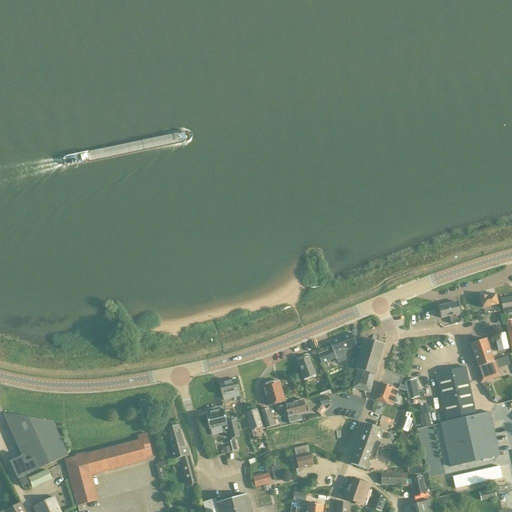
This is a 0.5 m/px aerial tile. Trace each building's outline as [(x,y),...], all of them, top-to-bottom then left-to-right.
[(482,308),(497,304),(495,294),(480,297),(482,308)] [(511,295),(500,298),(502,308),(503,313),(503,314),(507,313),(509,315),(511,313),(511,295)] [(457,302),(438,306),(439,309),(441,318),(450,316),(452,323),(461,320),(460,314),(458,304),(457,302)] [(498,350),(507,348),(504,333),(495,335),(498,350)] [(333,350),(318,355),(322,364),(335,358),(337,364),(347,360),(345,354),(358,349),(352,334),(330,343),(333,350)] [(365,339),(364,339),(351,388),(369,393),(374,376),(375,376),(384,344),(383,344),(377,342),(379,336),(373,334),(371,341),(365,339)] [(481,382),(499,375),(494,361),(486,339),(471,344),(478,367),(476,367),(481,382)] [(304,380),(316,376),(309,357),(297,361),(304,380)] [(465,367),(436,374),(446,422),(476,415),(465,367)] [(220,384),(219,384),(221,393),(222,396),(223,401),(240,397),(238,392),(239,392),(236,380),(220,384)] [(422,391),(418,392),(415,380),(403,383),(407,399),(419,396),(419,398),(424,397),(422,391)] [(279,381),(262,386),(268,406),(274,405),(284,402),(285,402),(279,381)] [(392,406),(398,391),(391,388),(392,387),(381,383),(375,400),(386,404),(386,403),(392,406)] [(321,406),(329,404),(327,396),(319,398),(321,406)] [(303,401),(286,405),(290,424),(302,421),(300,415),(306,413),(303,401)] [(261,435),(263,434),(261,427),(263,427),(257,409),(245,413),(254,440),(261,438),(261,435)] [(266,429),(276,426),(274,420),(272,420),(269,409),(261,411),(266,429)] [(226,422),(223,411),(206,415),(212,437),(228,432),(229,432),(226,422)] [(402,416),(397,428),(407,432),(409,427),(410,424),(412,419),(409,418),(410,414),(410,413),(404,411),(402,416)] [(490,412),(476,415),(446,422),(440,423),(450,466),(499,455),(490,412)] [(420,415),(422,427),(431,425),(428,413),(420,415)] [(18,479),(18,478),(68,457),(53,423),(4,414),(23,457),(10,462),(18,479)] [(236,420),(226,422),(229,432),(228,432),(230,439),(239,437),(236,420)] [(358,444),(377,452),(380,444),(377,443),(378,440),(375,439),(377,435),(381,436),(383,430),(365,424),(358,444)] [(174,459),(180,457),(188,485),(197,483),(187,447),(184,448),(178,425),(166,429),(174,459)] [(146,457),(152,455),(146,434),(137,436),(139,441),(85,455),(85,453),(75,456),(75,458),(65,461),(76,506),(77,506),(79,511),(84,511),(82,505),(97,501),(91,475),(147,460),(146,457)] [(374,460),(377,452),(358,444),(350,465),(368,471),(370,465),(366,464),(368,460),(370,461),(371,458),(374,460)] [(309,454),(307,446),(295,449),(289,451),(291,458),(296,457),(299,469),(294,470),(295,476),(308,473),(307,468),(313,466),(310,453),(309,454)] [(499,467),(487,470),(489,481),(501,478),(499,467)] [(33,488),(51,480),(47,470),(28,478),(33,488)] [(475,472),(478,483),(489,481),(487,470),(475,472)] [(465,475),(467,486),(478,483),(475,472),(465,475)] [(269,473),(253,477),(255,488),(271,483),(269,473)] [(381,474),(381,485),(401,486),(401,487),(414,487),(416,495),(425,493),(421,473),(411,475),(412,479),(406,478),(406,475),(401,475),(401,474),(381,474)] [(18,478),(22,487),(29,484),(25,475),(18,478)] [(454,477),(457,489),(467,486),(465,475),(454,477)] [(345,493),(344,496),(345,498),(345,499),(362,505),(369,485),(352,479),(347,493),(345,493)] [(481,501),(496,498),(494,489),(479,493),(481,501)] [(305,502),(306,495),(294,493),(293,501),(305,502)] [(218,511),(250,511),(249,504),(246,495),(216,503),(218,511)] [(375,504),(373,511),(375,511),(382,511),(386,503),(379,495),(375,504)] [(60,511),(54,497),(39,504),(31,506),(34,511),(60,511)] [(406,507),(407,511),(431,511),(429,500),(406,507)] [(2,511),(24,511),(20,503),(2,511)] [(355,511),(356,506),(349,504),(337,503),(336,511),(355,511)]
